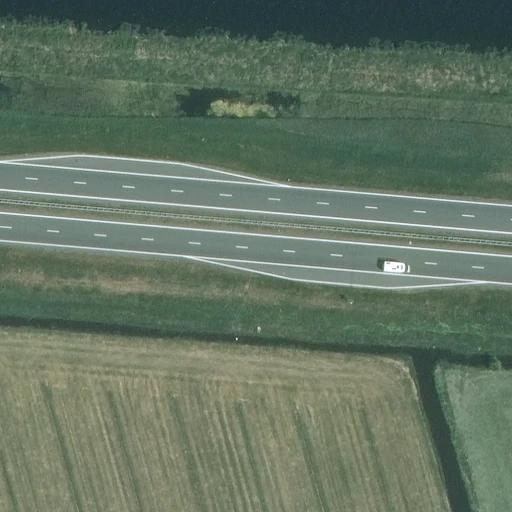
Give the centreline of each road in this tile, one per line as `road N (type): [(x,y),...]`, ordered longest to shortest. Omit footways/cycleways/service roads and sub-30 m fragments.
road 1 (trunk): [(511,221),(0,177)]
road 2 (trunk): [(0,228),(511,271)]
